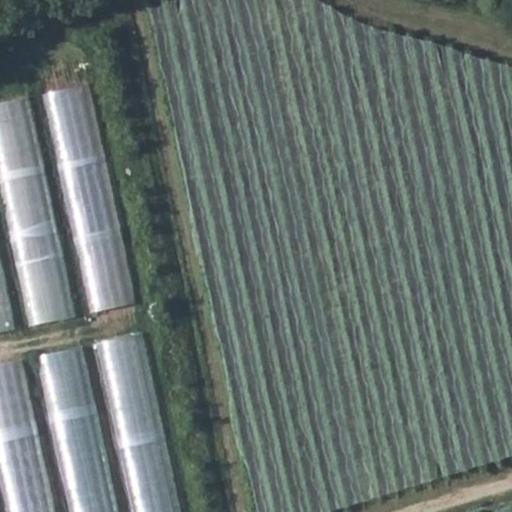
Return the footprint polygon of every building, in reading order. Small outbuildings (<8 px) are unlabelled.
[(92,312),(137,303),(94,83),(50,92),(92,312)] [(74,317),(37,96),(0,102),(0,154),(28,325),(74,317)] [(0,247),(0,331),(15,329),(0,247)] [(181,511),(148,333),(104,341),(136,511),(181,511)] [(120,511),(89,346),(44,354),(73,511),(120,511)] [(57,511),(27,357),(0,362),(0,451),(12,511),(57,511)]
